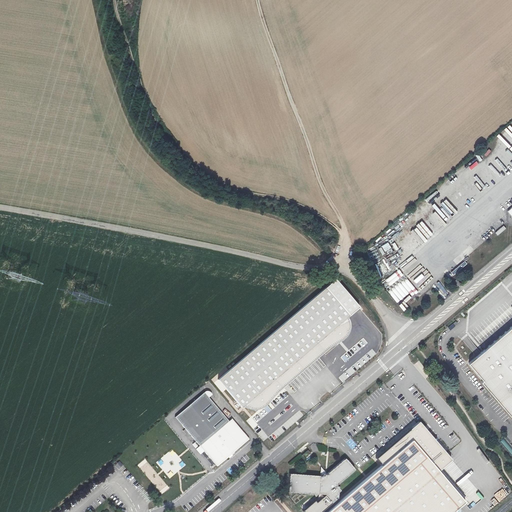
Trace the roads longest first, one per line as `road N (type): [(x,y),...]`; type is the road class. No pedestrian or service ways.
road 1 (unclassified): [(0,206),(346,272),(408,343)]
road 2 (track): [(344,258),(329,256),(281,219),(204,199),(158,164),(127,114),(94,0)]
road 3 (track): [(345,240),(314,212),(195,170),(154,120),(114,0)]
road 4 (unclassified): [(408,343),(212,511)]
road 5 (track): [(257,0),(345,240)]
road 6 (unknown): [(511,440),(445,350),(511,287)]
road 7 (unclassified): [(511,251),(408,343)]
road 8 (unknown): [(416,267),(511,184)]
